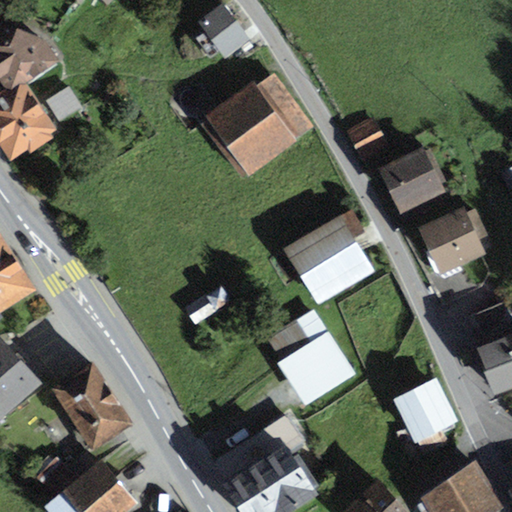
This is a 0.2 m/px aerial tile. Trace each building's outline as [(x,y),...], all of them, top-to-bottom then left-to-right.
[(250,37),(223,1),(197,21),(224,57),(250,37)] [(0,98),(26,82),(59,61),(45,39),(9,26),(0,32),(0,98)] [(257,85),(253,80),(204,117),(247,176),(315,125),(275,72),(257,85)] [(26,82),(0,98),(0,144),(10,159),(27,148),(29,153),(52,138),(50,133),(57,129),(26,82)] [(69,87),(47,100),(60,121),(82,107),(69,87)] [(373,115),(348,128),(365,160),(390,146),(373,115)] [(424,145),(378,168),(400,211),(446,188),(443,183),(447,181),(430,147),(426,149),(424,145)] [(511,167),(501,171),(508,190),(511,188),(511,167)] [(365,230),(352,208),(285,247),(318,303),(373,270),(353,238),(365,230)] [(464,208),(420,227),(441,274),(485,254),(483,251),(492,247),(475,209),(466,213),(464,208)] [(0,315),(39,290),(0,231),(0,323),(3,322),(0,317),(0,315)] [(229,302),(219,286),(187,306),(197,322),(229,302)] [(468,317),(479,347),(511,333),(511,312),(504,303),(468,317)] [(355,374),(314,308),(296,319),(311,342),(281,361),(278,363),(306,406),(355,374)] [(311,342),(296,319),(267,338),(281,361),(311,342)] [(511,333),(479,347),(475,348),(494,396),(511,388),(511,333)] [(0,420),(41,383),(0,337),(0,420)] [(95,362),(52,388),(90,450),(133,424),(95,362)] [(458,421),(436,377),(394,399),(425,456),(448,444),(441,430),(458,421)] [(287,413),(210,461),(241,511),(288,511),(316,495),(286,446),(302,436),(287,413)] [(406,430),(397,431),(399,444),(408,443),(406,430)] [(56,498),(97,464),(86,451),(67,468),(56,456),(37,478),(56,498)] [(126,511),(137,503),(102,460),(97,464),(56,498),(46,507),(50,511),(126,511)] [(494,511),(502,507),(475,460),(421,498),(429,511),(494,511)] [(407,511),(377,479),(341,511),(407,511)]
